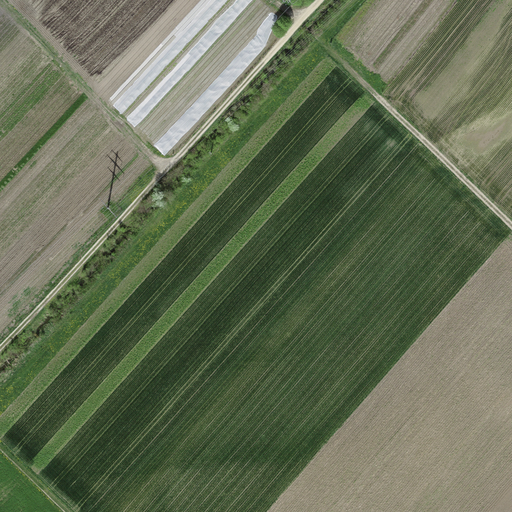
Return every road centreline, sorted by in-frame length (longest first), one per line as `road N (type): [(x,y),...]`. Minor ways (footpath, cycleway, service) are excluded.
road 1 (track): [(331,53),(0,411)]
road 2 (track): [(320,0),(0,352)]
road 3 (track): [(331,53),(511,221)]
